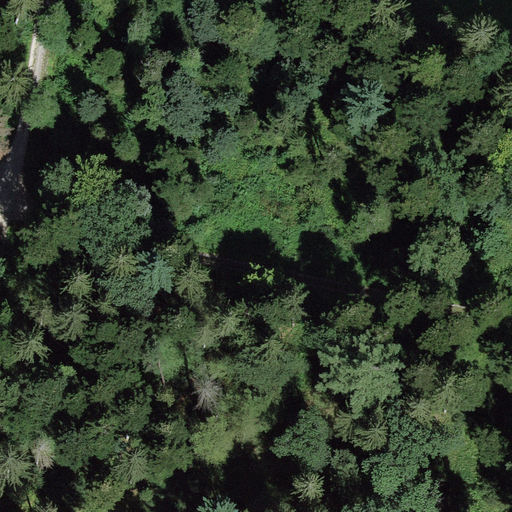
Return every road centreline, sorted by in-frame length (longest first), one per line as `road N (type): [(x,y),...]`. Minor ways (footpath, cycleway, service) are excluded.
road 1 (track): [(6,200),(146,254),(511,331)]
road 2 (track): [(47,0),(0,246)]
